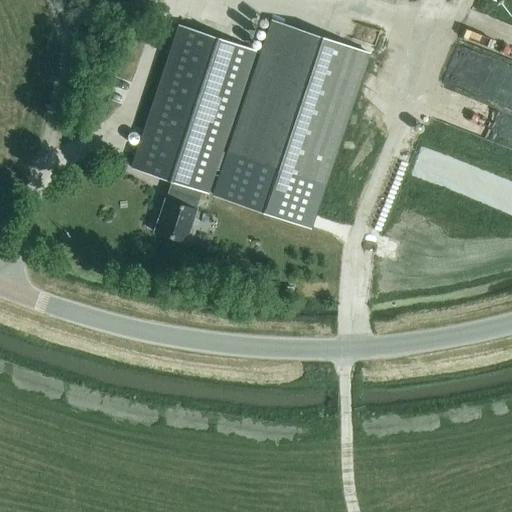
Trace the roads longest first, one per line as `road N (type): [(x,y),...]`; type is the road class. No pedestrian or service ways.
road 1 (tertiary): [(0,286),(119,326),(250,347),(345,350),(511,324)]
road 2 (track): [(50,162),(46,135),(67,41),(50,0)]
road 3 (track): [(345,350),(353,511)]
